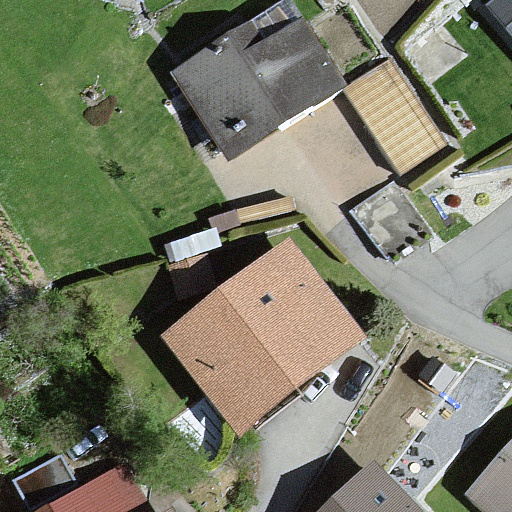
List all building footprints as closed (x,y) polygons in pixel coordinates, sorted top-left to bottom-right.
[(284,0),(279,0),(175,67),(230,152),(274,124),(280,133),(344,92),(284,0)] [(511,0),(507,0),(492,13),(511,36),(511,0)] [(272,242),(171,321),(247,418),(348,339),(272,242)] [(511,511),(511,438),(464,491),(488,511),(511,511)] [(59,453),(16,481),(36,511),(37,511),(80,484),(59,453)] [(41,511),(156,511),(121,459),(41,511)] [(417,511),(371,464),(321,511),(417,511)]
